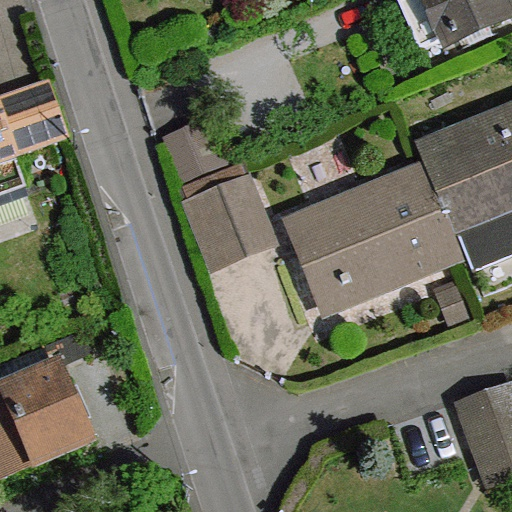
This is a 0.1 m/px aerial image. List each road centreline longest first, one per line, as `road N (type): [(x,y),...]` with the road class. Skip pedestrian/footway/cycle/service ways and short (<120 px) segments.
road 1 (residential): [(66,0),(218,458)]
road 2 (residential): [(511,351),(218,458)]
road 3 (unknown): [(60,511),(218,458)]
